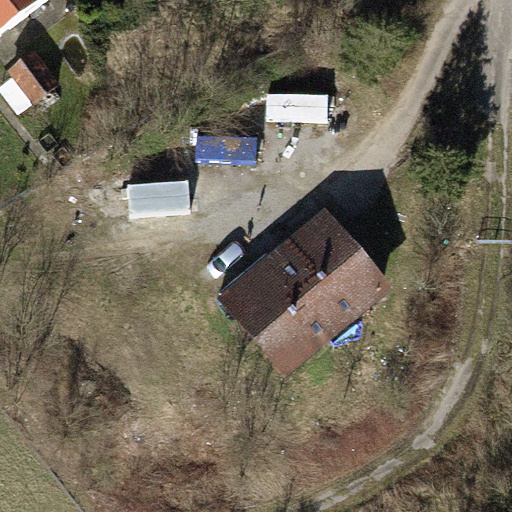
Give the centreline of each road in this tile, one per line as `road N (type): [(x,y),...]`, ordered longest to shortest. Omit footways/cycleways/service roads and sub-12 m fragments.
road 1 (track): [(506,0),(498,243),(477,356),(433,439),(359,496),(317,511)]
road 2 (track): [(470,0),(445,27),(380,149),(232,230),(0,261)]
